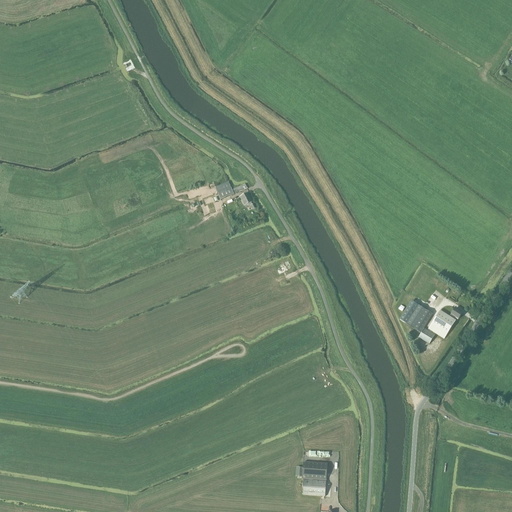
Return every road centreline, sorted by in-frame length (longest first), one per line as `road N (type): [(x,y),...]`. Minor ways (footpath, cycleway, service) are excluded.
road 1 (residential): [(367,511),(369,401),(338,345),(320,285),(258,178)]
road 2 (unclassified): [(408,511),(417,410),(511,268)]
road 3 (track): [(217,356),(114,398),(0,383)]
